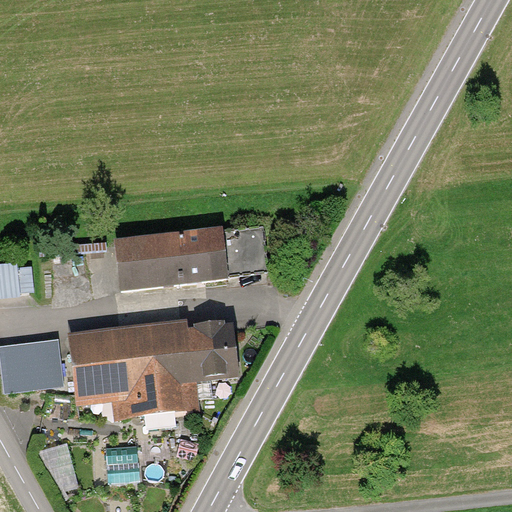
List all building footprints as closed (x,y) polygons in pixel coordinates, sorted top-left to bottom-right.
[(222,232),(113,245),(119,294),(228,282),(222,232)] [(17,265),(0,267),(0,303),(22,301),(17,265)] [(188,330),(69,343),(76,415),(113,411),(115,428),(133,426),(158,424),(201,419),(199,392),(240,388),(235,334),(189,338),(188,330)] [(59,345),(0,352),(0,362),(4,399),(65,392),(59,345)] [(109,450),(111,485),(143,483),(141,448),(109,450)]
